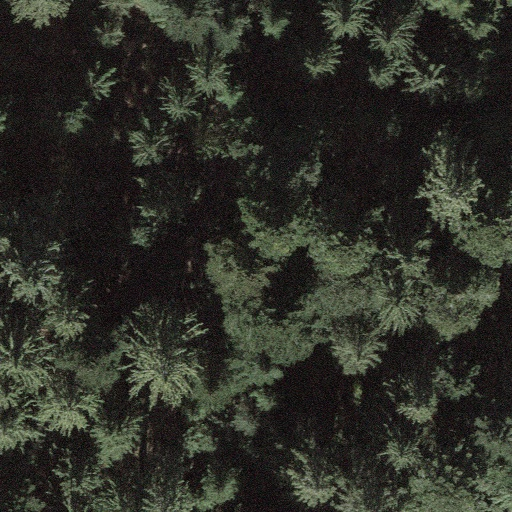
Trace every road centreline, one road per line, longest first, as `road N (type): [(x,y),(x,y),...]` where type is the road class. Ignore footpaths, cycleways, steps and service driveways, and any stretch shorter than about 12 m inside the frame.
road 1 (track): [(183,185),(0,359)]
road 2 (track): [(295,0),(183,185)]
